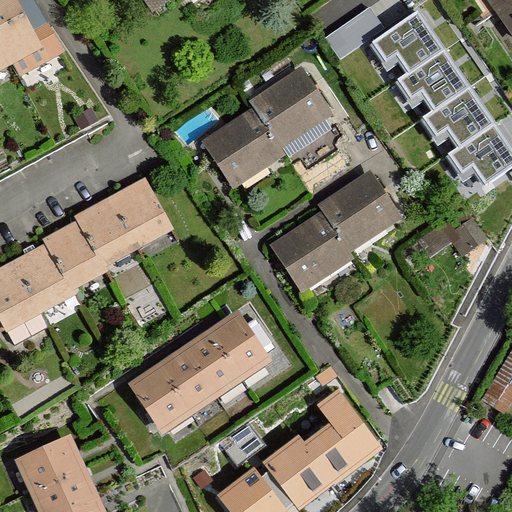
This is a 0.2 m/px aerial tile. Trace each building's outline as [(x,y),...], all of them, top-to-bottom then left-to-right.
[(6,0),(0,3),(0,72),(39,54),(12,0),(6,0)] [(147,0),(157,14),(178,0),(192,0),(193,1),(193,0),(147,0)] [(511,0),(494,0),(511,25),(511,0)] [(371,9),(326,40),(340,60),(385,29),(371,9)] [(511,167),(511,148),(418,11),(372,43),(384,62),(396,54),(408,71),(396,79),(411,101),(422,93),(434,111),(423,118),(436,137),(447,129),(460,148),(449,155),(461,174),(473,166),(486,185),(511,167)] [(287,152),(337,119),(305,71),(255,104),(287,152)] [(258,112),(208,146),(239,191),(289,157),(258,112)] [(336,127),(308,153),(316,162),(345,136),(336,127)] [(354,255),(405,223),(373,173),(322,206),(354,255)] [(148,181),(79,219),(108,271),(177,233),(148,181)] [(324,215),(276,247),(307,294),(356,262),(324,215)] [(473,219),(456,231),(449,221),(419,242),(430,258),(454,241),(465,256),(488,240),(473,219)] [(81,224),(48,242),(77,294),(109,276),(81,224)] [(49,248),(0,275),(0,311),(13,335),(78,298),(49,248)] [(238,312),(127,385),(159,435),(271,361),(238,312)] [(511,358),(489,397),(511,411),(511,410),(511,358)] [(317,392),(341,376),(334,367),(311,383),(317,392)] [(298,439),(265,464),(298,508),(379,448),(338,393),(320,406),(332,422),(302,444),(298,439)] [(108,511),(73,434),(18,459),(42,511),(108,511)] [(246,511),(231,492),(210,508),(213,511),(246,511)]
